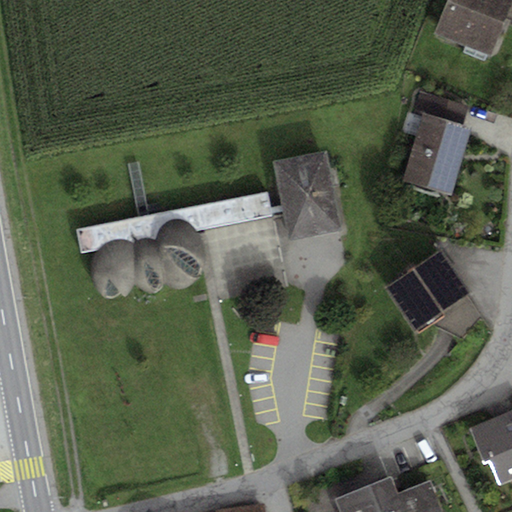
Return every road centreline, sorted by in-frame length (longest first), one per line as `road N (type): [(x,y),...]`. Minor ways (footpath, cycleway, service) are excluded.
road 1 (residential): [(147,511),(274,478),(429,419)]
road 2 (primary): [(0,279),(39,511)]
